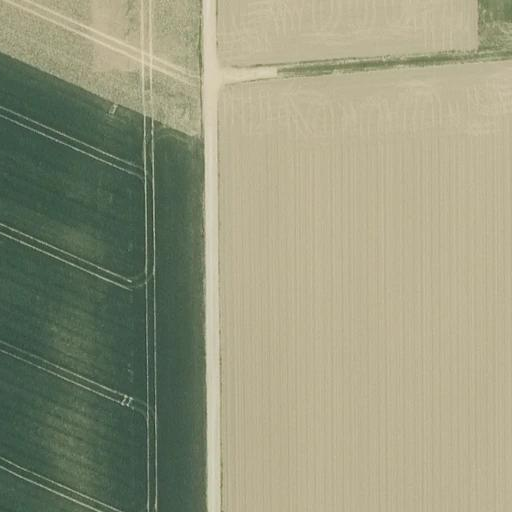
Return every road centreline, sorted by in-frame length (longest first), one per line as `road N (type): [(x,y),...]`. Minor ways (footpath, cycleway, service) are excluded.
road 1 (unclassified): [(214,0),(222,511)]
road 2 (track): [(511,60),(216,77)]
